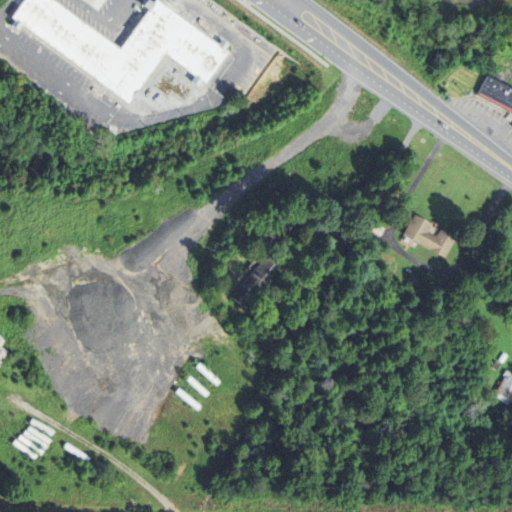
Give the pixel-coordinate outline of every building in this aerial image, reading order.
[(12,15),(23,0),(56,0),(122,48),(151,8),(145,4),(147,0),(153,0),(155,1),(156,0),(160,0),(219,43),(223,38),(230,42),(225,48),(229,51),(206,82),(165,52),(129,102),(21,23),(18,29),(11,24),(16,18),(12,15)] [(104,0),(97,10),(82,0),(104,0)] [(511,87),(486,74),(476,95),(510,112),(511,113),(511,87)] [(434,223),(429,231),(437,236),(442,228),(457,236),(445,257),(418,241),(404,233),(416,213),(434,223)] [(379,239),(369,233),(375,222),(385,228),(379,239)] [(265,255),(278,265),(274,271),(265,283),(262,282),(251,296),(244,305),(232,296),(250,272),(252,273),(265,255)] [(0,336),(5,339),(0,346),(8,351),(0,362),(0,336)] [(497,370),(491,366),(496,360),(501,363),(497,370)] [(511,400),(511,402),(511,401),(508,405),(493,396),(496,392),(495,391),(505,376),(503,375),(507,369),(511,372),(511,400)]
